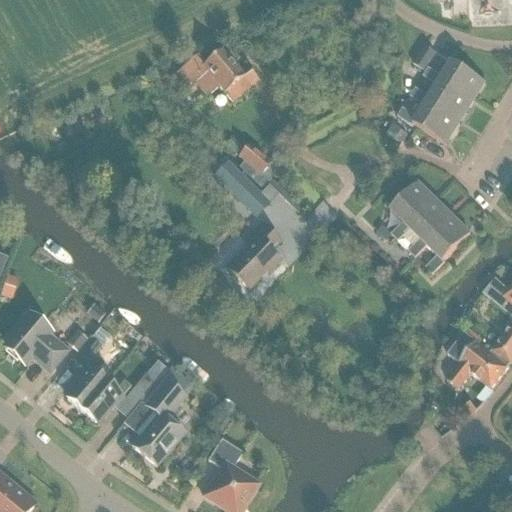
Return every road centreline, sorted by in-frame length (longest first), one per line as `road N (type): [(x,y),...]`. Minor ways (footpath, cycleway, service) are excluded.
road 1 (residential): [(511,101),(464,180),(412,156),(387,160),(336,204)]
road 2 (residential): [(103,499),(0,412)]
road 3 (residential): [(511,50),(426,27),(389,0)]
